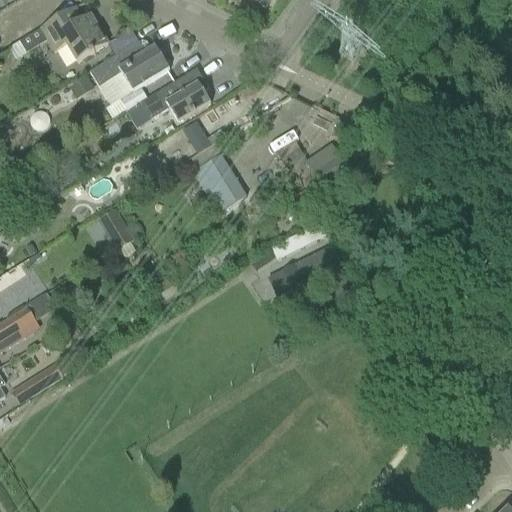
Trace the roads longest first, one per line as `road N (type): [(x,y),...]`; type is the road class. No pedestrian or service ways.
road 1 (residential): [(511,452),(423,300),(426,257),(462,143),(511,165)]
road 2 (residential): [(283,56),(159,0)]
